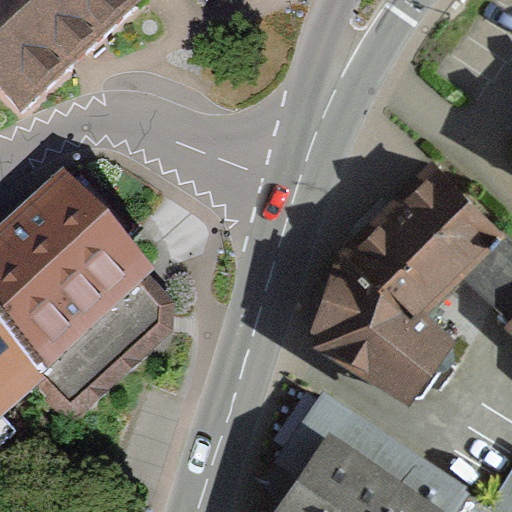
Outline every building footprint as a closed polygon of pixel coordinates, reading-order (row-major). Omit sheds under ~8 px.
[(0,0),(0,117),(15,134),(146,17),(130,0),(0,0)] [(353,260),(412,320),(420,313),(462,271),(501,233),(435,166),(346,253),(353,260)] [(0,242),(0,356),(37,398),(64,430),(166,341),(166,313),(57,193),(0,242)] [(511,242),(501,233),(462,271),(511,315),(511,242)] [(412,320),(353,260),(324,337),(411,392),(449,344),(420,313),(412,320)] [(0,430),(37,398),(0,356),(0,430)] [(501,511),(493,507),(326,397),(284,458),(303,474),(276,511),(501,511)] [(511,511),(511,477),(493,507),(501,511),(511,511)]
